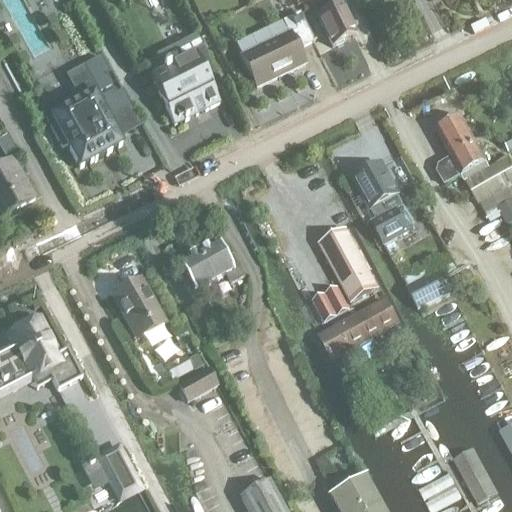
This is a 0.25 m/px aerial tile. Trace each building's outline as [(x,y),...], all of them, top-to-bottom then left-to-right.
[(318,19),(317,20),(331,50),(355,38),(336,0),(325,0),(311,8),(318,19)] [(287,35),(239,58),(256,91),(306,67),(297,52),(314,45),(300,15),(282,23),(287,35)] [(222,91),(203,52),(169,69),(168,67),(163,70),(164,72),(150,78),(153,86),(174,129),(184,124),(184,126),(188,124),(187,122),(197,118),(196,115),(203,111),(205,114),(219,107),(215,98),(216,98),(214,95),(222,91)] [(113,122),(97,92),(79,102),(80,104),(64,113),(63,111),(45,121),(61,150),(66,148),(79,171),(93,164),(94,165),(108,157),(107,156),(121,148),(108,125),(113,122)] [(452,161),(476,149),(461,122),(437,135),(452,161)] [(0,142),(9,159),(19,154),(9,134),(0,139),(0,142)] [(508,154),(511,151),(511,137),(501,144),(505,150),(508,154)] [(478,207),(511,188),(511,167),(508,160),(465,184),(478,207)] [(9,161),(0,166),(0,219),(32,201),(9,161)] [(384,249),(409,235),(395,211),(387,215),(383,208),(400,199),(382,168),(353,183),(371,215),(372,215),(376,223),(371,225),(384,249)] [(511,202),(495,211),(505,229),(511,225),(511,202)] [(350,303),(374,290),(344,234),(320,247),(350,303)] [(216,245),(197,255),(214,286),(225,280),(229,288),(245,280),(237,267),(232,258),(225,262),(216,245)] [(189,283),(188,284),(183,287),(194,307),(206,301),(202,293),(214,286),(197,255),(179,265),(189,283)] [(308,309),(287,267),(272,274),(293,317),(308,309)] [(419,312),(452,294),(440,272),(407,290),(419,312)] [(113,297),(139,343),(164,329),(138,283),(113,297)] [(324,324),(348,311),(337,292),(313,305),(324,324)] [(386,304),(322,338),(334,360),(398,326),(386,304)] [(0,373),(6,384),(26,373),(31,382),(46,374),(57,395),(82,382),(67,353),(57,358),(39,323),(9,339),(14,350),(0,357),(0,373)] [(206,352),(208,351),(220,345),(214,335),(201,342),(206,352)] [(196,357),(187,363),(193,374),(203,368),(196,357)] [(208,371),(176,389),(187,407),(218,389),(208,371)] [(511,430),(501,436),(511,456),(511,430)] [(117,451),(97,462),(110,486),(119,503),(138,494),(139,493),(117,451)] [(241,502),(247,511),(287,511),(272,483),(241,502)] [(383,511),(368,484),(336,501),(342,511),(383,511)]
